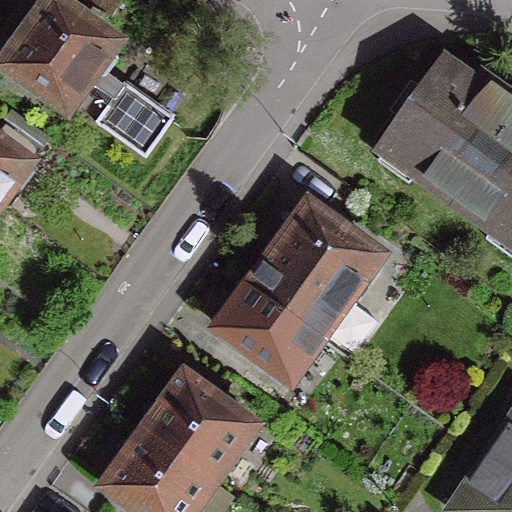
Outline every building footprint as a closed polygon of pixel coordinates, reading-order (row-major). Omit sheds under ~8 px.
[(112,45),(49,0),(47,0),(0,63),(0,69),(62,114),(84,84),(107,102),(91,125),(140,161),(168,122),(119,86),(117,88),(100,75),(108,64),(107,53),(112,45)] [(468,89),(436,67),(377,149),(511,246),(511,108),(474,81),(468,89)] [(0,200),(25,165),(0,147),(0,200)] [(375,259),(303,207),(244,288),(316,341),(375,259)] [(316,341),(244,288),(214,330),(285,383),(316,341)] [(250,429),(179,378),(140,433),(209,484),(250,429)] [(511,511),(511,416),(448,511),(511,511)] [(188,511),(209,484),(140,433),(100,488),(132,511),(188,511)]
